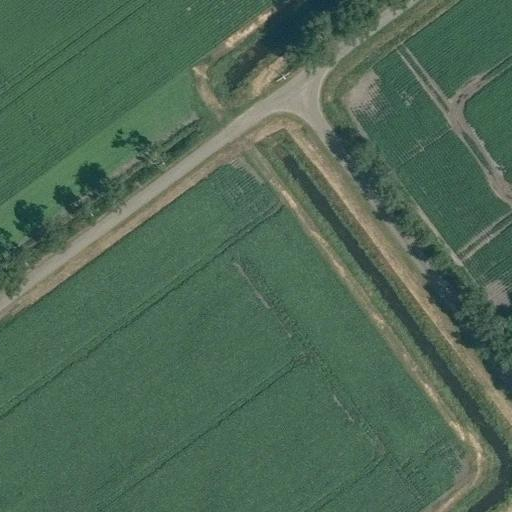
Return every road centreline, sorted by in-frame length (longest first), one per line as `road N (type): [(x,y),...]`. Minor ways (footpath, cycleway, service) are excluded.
road 1 (unclassified): [(511,385),(290,90)]
road 2 (unclassified): [(290,90),(0,304)]
road 3 (unclassified): [(290,90),(411,0)]
